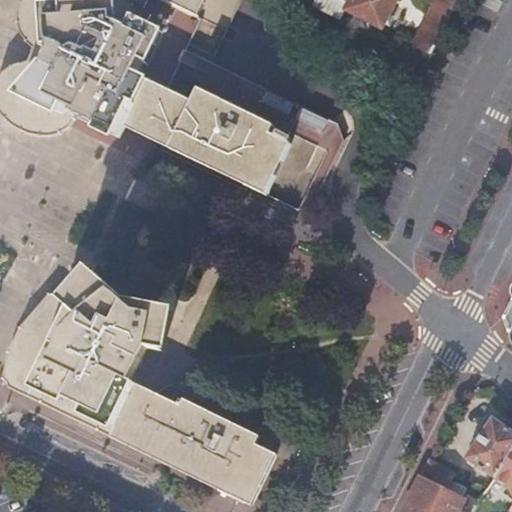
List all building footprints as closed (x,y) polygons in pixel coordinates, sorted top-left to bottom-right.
[(265,193),(278,166),(290,142),(270,131),(273,124),(196,87),(190,98),(165,86),(136,72),(141,63),(144,64),(160,29),(136,16),(127,0),(20,0),(19,9),(19,20),(21,30),(24,35),(31,40),(32,45),(31,50),(30,53),(22,57),(11,61),(4,67),(0,72),(0,116),(1,117),(11,126),(19,129),(26,130),(32,129),(44,126),(55,122),(64,109),(116,134),(121,122),(216,168),(265,193)] [(168,0),(199,16),(206,0),(168,0)] [(391,13),(396,0),(316,0),(315,4),(340,18),(345,9),(393,34),(401,18),(391,13)] [(430,54),(456,0),(435,0),(413,44),(430,54)] [(146,445),(145,451),(250,503),(275,451),(255,443),(259,434),(184,397),(181,403),(131,380),(148,346),(161,347),(170,307),(124,298),(90,266),(60,296),(56,293),(27,324),(14,351),(11,380),(146,445)] [(511,297),(503,316),(508,330),(511,332),(511,297)] [(494,478),(511,450),(511,430),(494,418),(466,458),(494,478)] [(511,450),(494,478),(511,491),(511,450)] [(429,459),(403,511),(404,511),(455,511),(457,510),(463,499),(447,490),(456,472),(429,459)] [(473,480),(463,499),(457,510),(460,511),(471,511),(487,487),(473,480)]
